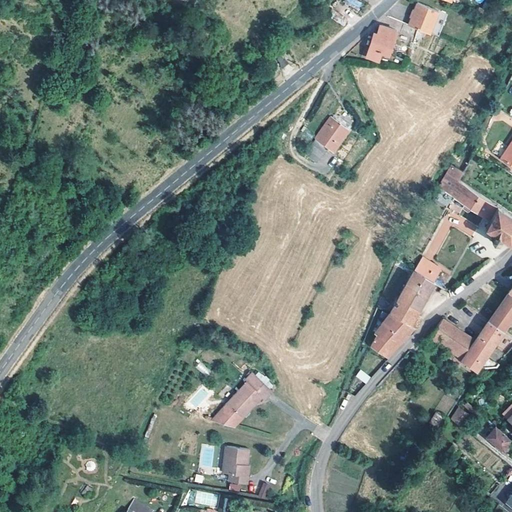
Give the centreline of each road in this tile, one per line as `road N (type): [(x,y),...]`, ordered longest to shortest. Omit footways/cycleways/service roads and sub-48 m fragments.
road 1 (secondary): [(391,0),(108,236),(0,371)]
road 2 (residential): [(511,256),(438,313),(361,395),(324,455),(317,511)]
